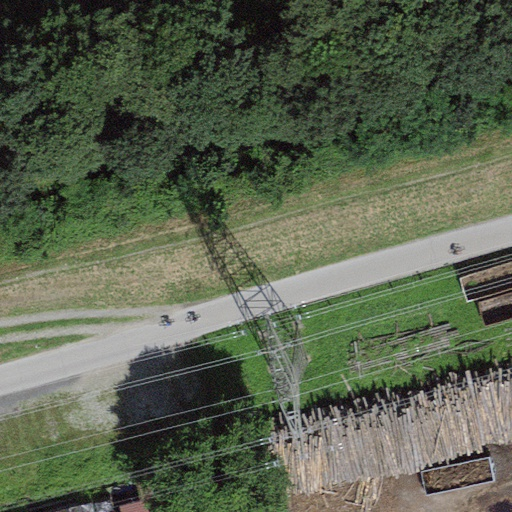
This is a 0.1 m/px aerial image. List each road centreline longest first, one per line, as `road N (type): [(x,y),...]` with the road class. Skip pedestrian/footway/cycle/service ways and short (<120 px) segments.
road 1 (track): [(511,233),(0,375)]
road 2 (track): [(157,333),(137,318),(97,317),(0,331)]
